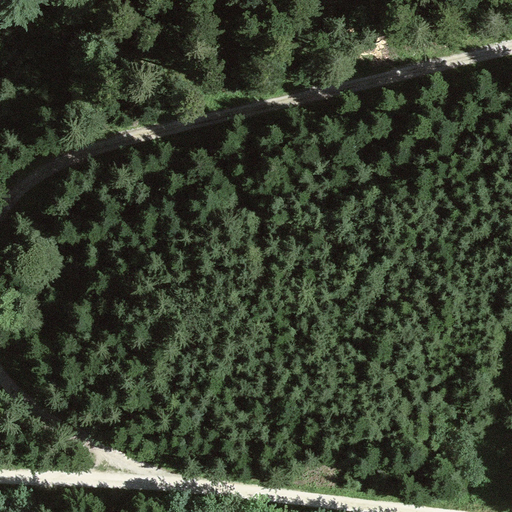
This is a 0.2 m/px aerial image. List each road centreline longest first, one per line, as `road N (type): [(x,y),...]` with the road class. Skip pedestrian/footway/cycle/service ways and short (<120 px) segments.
road 1 (track): [(0,207),(32,180),(91,154),(511,50)]
road 2 (track): [(395,511),(161,482)]
road 3 (track): [(161,482),(53,420),(0,373)]
road 4 (track): [(161,482),(0,480)]
